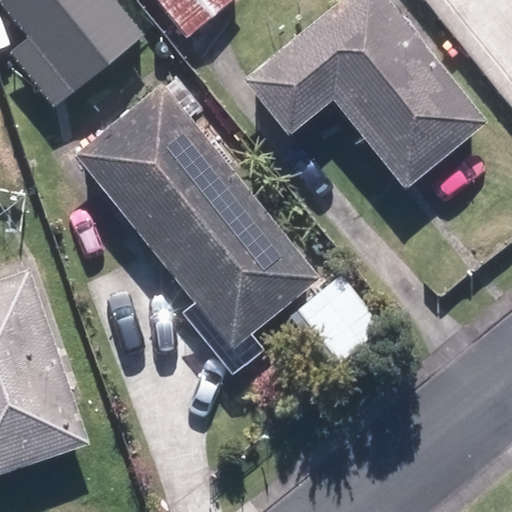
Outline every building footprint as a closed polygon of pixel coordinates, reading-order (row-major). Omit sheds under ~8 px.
[(144,37),(115,0),(0,0),(0,4),(25,36),(9,49),(54,107),(144,37)] [(230,0),(146,0),(183,42),(230,0)] [(336,0),(278,47),(278,48),(235,83),(280,137),(322,102),(396,193),(475,129),(370,0),(336,0)] [(150,90),(67,158),(225,351),(308,283),(150,90)] [(0,476),(79,450),(24,281),(0,288),(0,476)]
